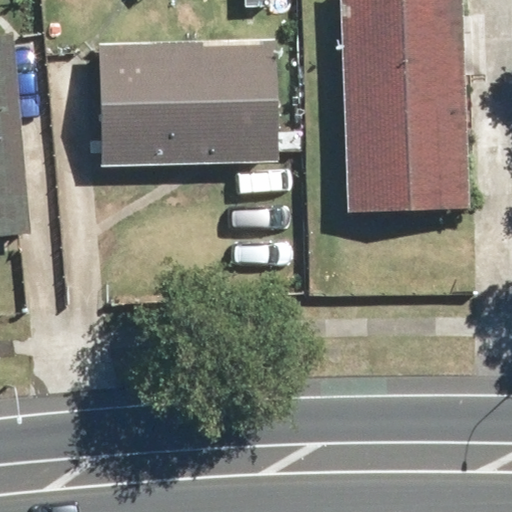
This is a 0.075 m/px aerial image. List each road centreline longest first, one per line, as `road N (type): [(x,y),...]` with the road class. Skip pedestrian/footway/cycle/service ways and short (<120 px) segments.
road 1 (secondary): [(0,478),(260,450),(511,458)]
road 2 (unknown): [(493,458),(508,68),(487,0)]
